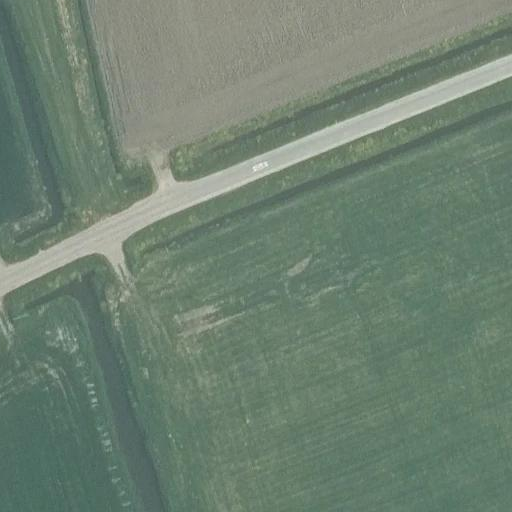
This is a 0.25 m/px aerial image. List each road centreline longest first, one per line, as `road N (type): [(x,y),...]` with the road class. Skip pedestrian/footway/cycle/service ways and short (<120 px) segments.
road 1 (unclassified): [(0,284),(170,198),(511,63)]
road 2 (track): [(99,234),(53,0)]
